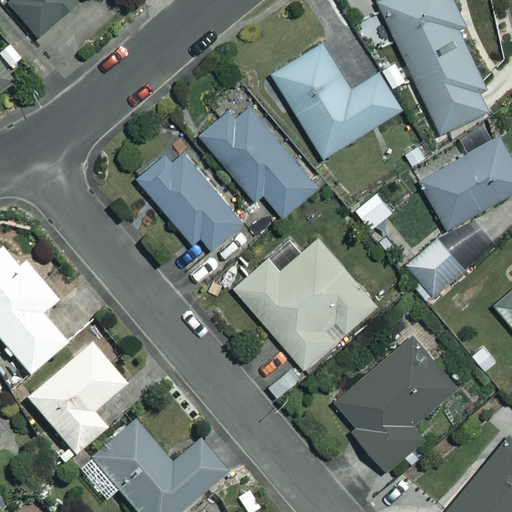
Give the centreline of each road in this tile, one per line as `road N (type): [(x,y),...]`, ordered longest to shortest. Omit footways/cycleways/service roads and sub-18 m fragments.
road 1 (residential): [(31,149),(329,511)]
road 2 (residential): [(31,149),(220,0)]
